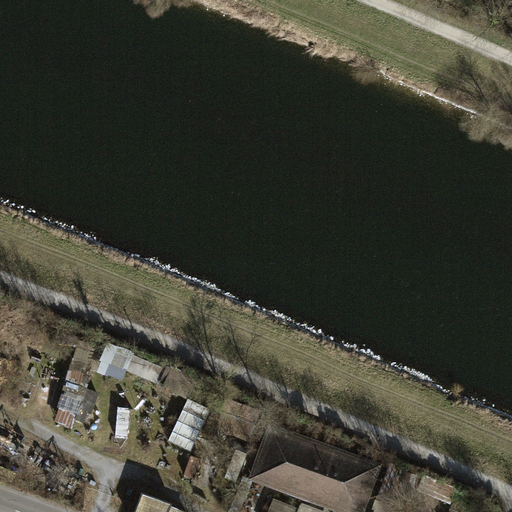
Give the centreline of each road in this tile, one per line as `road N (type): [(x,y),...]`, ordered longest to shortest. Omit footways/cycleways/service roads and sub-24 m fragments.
road 1 (track): [(0,278),(511,491)]
road 2 (track): [(511,59),(371,0)]
